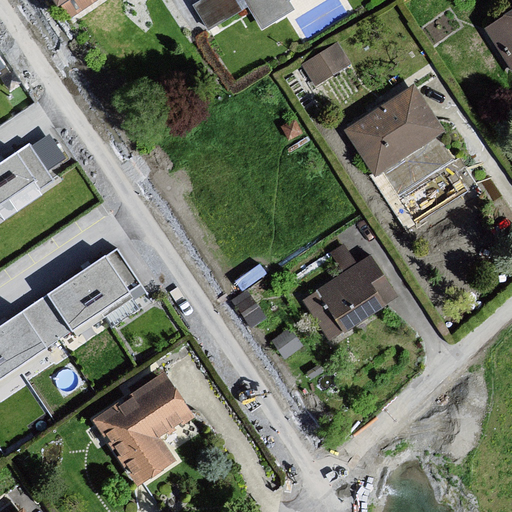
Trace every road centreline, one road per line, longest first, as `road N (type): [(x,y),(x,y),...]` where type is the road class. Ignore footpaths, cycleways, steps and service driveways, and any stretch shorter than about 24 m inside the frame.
road 1 (residential): [(321,490),(0,13)]
road 2 (residential): [(511,306),(346,457),(321,490)]
